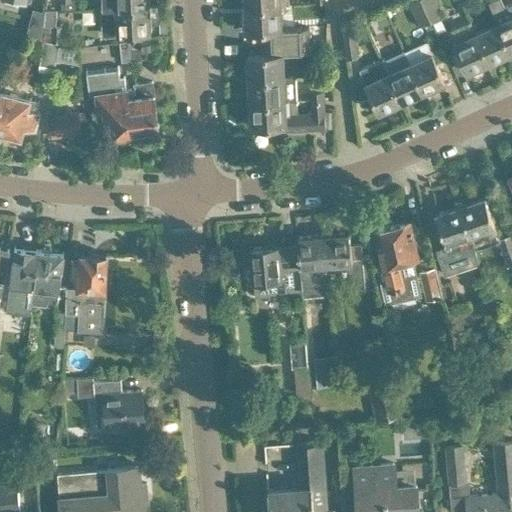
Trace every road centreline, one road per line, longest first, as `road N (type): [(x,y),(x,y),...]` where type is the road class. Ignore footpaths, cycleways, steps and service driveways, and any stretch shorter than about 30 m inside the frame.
road 1 (residential): [(202,193),(351,177),(511,108)]
road 2 (residential): [(212,511),(185,197)]
road 3 (residential): [(202,193),(194,0)]
road 4 (residential): [(185,197),(0,185)]
